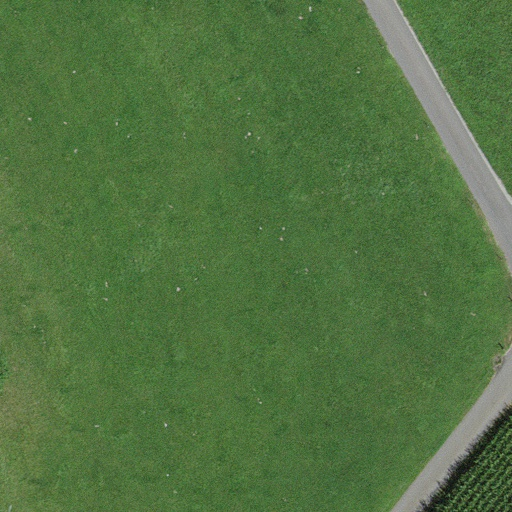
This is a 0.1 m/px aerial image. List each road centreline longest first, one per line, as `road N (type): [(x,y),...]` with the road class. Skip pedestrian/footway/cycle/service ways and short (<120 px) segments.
road 1 (track): [(377,0),(511,231)]
road 2 (track): [(511,364),(396,511)]
